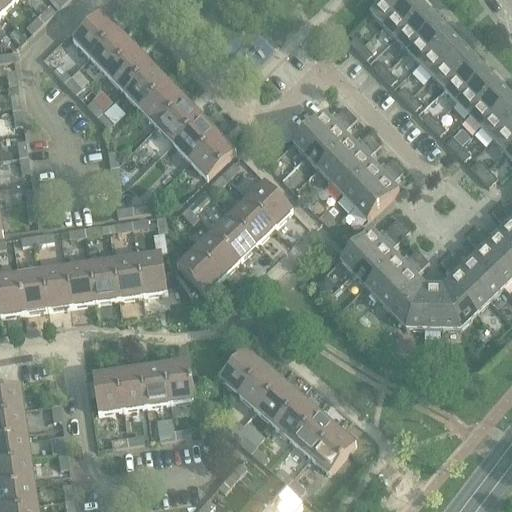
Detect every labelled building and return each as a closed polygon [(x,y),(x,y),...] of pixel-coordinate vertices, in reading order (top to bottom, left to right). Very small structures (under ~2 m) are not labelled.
[(0,0),(0,16),(2,19),(19,2),(16,0),(0,0)] [(62,12),(50,0),(43,0),(58,15),(62,12)] [(73,1),(72,0),(58,0),(54,4),(62,12),(73,1)] [(382,30),(413,0),(387,0),(370,17),(382,30)] [(426,12),(415,1),(414,0),(413,0),(382,30),(394,43),(426,12)] [(44,28),(56,17),(50,10),(38,22),(44,28)] [(438,25),(428,14),(426,12),(394,43),(407,56),(438,25)] [(88,63),(118,34),(101,17),(72,45),(88,63)] [(33,39),(44,28),(38,22),(26,33),(33,39)] [(451,38),(440,27),(438,25),(407,56),(419,69),(451,38)] [(27,45),(16,33),(9,39),(21,50),(27,45)] [(105,80),(135,52),(118,34),(88,63),(105,80)] [(463,51),(452,40),(451,38),(419,69),(431,81),(463,51)] [(365,50),(356,41),(349,47),(358,57),(365,50)] [(373,59),(365,50),(358,57),(367,65),(373,59)] [(475,64),(464,52),(463,51),(431,81),(444,94),(475,64)] [(122,98),(152,69),(135,52),(105,80),(122,98)] [(0,67),(14,66),(12,57),(0,58),(0,67)] [(456,107),(488,76),(475,64),(444,94),(456,107)] [(390,76),(380,66),(373,72),(383,83),(390,76)] [(139,115),(169,87),(152,69),(122,98),(139,115)] [(72,82),(60,70),(53,76),(65,88),(72,82)] [(18,91),(15,75),(7,77),(9,92),(18,91)] [(398,84),(390,76),(383,83),(391,91),(398,84)] [(468,120),(500,89),(488,76),(456,107),(468,120)] [(83,93),(72,82),(65,88),(76,100),(83,93)] [(156,133),(185,104),(169,87),(139,115),(156,133)] [(481,133),(511,102),(511,101),(500,89),(468,120),(481,133)] [(414,100),(404,91),(397,98),(407,107),(414,100)] [(21,114),(19,98),(10,99),(12,115),(21,114)] [(422,109),(414,100),(407,107),(415,116),(422,109)] [(493,146),(511,127),(511,102),(481,133),(493,146)] [(104,116),(93,104),(87,111),(98,122),(104,116)] [(202,122),(187,106),(185,104),(156,133),(173,150),(202,122)] [(305,161),(350,117),(344,112),(331,124),(324,117),(292,148),(305,161)] [(24,130),(21,114),(12,115),(15,132),(24,130)] [(116,128),(104,116),(98,122),(110,134),(116,128)] [(437,125),(429,116),(422,123),(430,132),(437,125)] [(317,174),(349,143),(343,138),(357,125),(350,117),(305,161),(317,174)] [(219,140),(203,123),(202,122),(173,150),(190,168),(219,140)] [(446,134),(437,125),(430,132),(439,141),(446,134)] [(505,158),(511,152),(511,127),(493,146),(505,158)] [(330,187),(374,143),(369,137),(355,150),(349,143),(317,174),(330,187)] [(236,157),(219,140),(190,168),(207,185),(236,157)] [(462,151),(453,141),(447,148),(455,157),(462,151)] [(342,199),(374,169),(368,163),(381,150),(374,143),(330,187),(342,199)] [(28,162),(26,145),(17,147),(19,163),(28,162)] [(471,160),(462,151),(455,157),(464,166),(471,160)] [(120,172),(117,156),(108,157),(110,173),(120,172)] [(31,178),(28,162),(19,163),(22,179),(31,178)] [(355,212),(400,169),(393,162),(380,175),(374,169),(342,199),(355,212)] [(489,174),(479,164),(470,173),(480,183),(489,174)] [(230,184),(241,174),(234,167),(223,178),(230,184)] [(367,225),(398,195),(392,189),(406,175),(400,169),(355,212),(367,225)] [(122,188),(120,172),(110,173),(113,189),(122,188)] [(498,184),(489,174),(480,183),(489,192),(498,184)] [(217,196),(230,184),(223,178),(211,190),(217,196)] [(276,233),(293,217),(265,188),(248,205),(276,233)] [(35,209),(33,193),(24,194),(26,211),(35,209)] [(200,213),(212,201),(206,195),(194,206),(200,213)] [(258,251),(276,233),(248,205),(230,222),(258,251)] [(511,226),(511,213),(505,207),(499,212),(511,226)] [(150,219),(149,208),(133,211),(134,221),(150,219)] [(38,226),(35,209),(26,211),(29,227),(38,226)] [(134,221),(133,211),(116,213),(118,223),(134,221)] [(200,223),(188,212),(182,218),(193,230),(200,223)] [(511,250),(511,226),(499,212),(492,219),(504,231),(498,237),(511,250)] [(169,238),(166,221),(157,222),(159,239),(169,238)] [(240,267),(258,251),(230,222),(213,239),(240,267)] [(150,232),(148,223),(132,226),(133,235),(150,232)] [(353,279),(405,230),(399,223),(379,242),(372,235),(340,266),(353,279)] [(133,235),(132,226),(116,228),(117,237),(133,235)] [(102,240),(101,230),(85,233),(86,242),(102,240)] [(365,292),(397,262),(391,255),(411,236),(405,230),(353,279),(365,292)] [(511,278),(511,250),(498,237),(492,243),(479,231),(473,236),(511,278)] [(86,242),(85,233),(69,235),(69,244),(86,242)] [(511,285),(511,278),(473,236),(466,243),(479,256),(472,262),(503,294),(511,285)] [(54,247),(53,237),(36,240),(38,249),(54,247)] [(223,284),(238,270),(240,267),(213,239),(195,256),(223,284)] [(38,249),(36,240),(21,242),(22,251),(38,249)] [(377,304),(423,261),(417,255),(403,268),(397,262),(365,292),(377,304)] [(490,306),(503,294),(472,262),(466,268),(453,255),(447,261),(490,306)] [(205,301),(222,285),(223,284),(195,256),(178,272),(205,301)] [(169,297),(162,257),(139,261),(145,301),(169,297)] [(145,301),(139,261),(114,265),(120,305),(145,301)] [(390,317),(421,287),(416,281),(429,268),(423,261),(377,304),(390,317)] [(477,319),(490,306),(447,261),(441,267),(453,281),(448,286),(477,319)] [(120,305),(114,265),(90,269),(96,308),(120,305)] [(96,308),(90,269),(66,272),(72,312),(96,308)] [(72,312),(66,272),(43,276),(49,315),(72,312)] [(49,315),(43,276),(19,279),(25,319),(49,315)] [(25,319),(19,279),(0,282),(0,314),(1,323),(25,319)] [(460,335),(477,319),(448,286),(443,291),(443,335),(460,335)] [(424,335),(426,291),(421,287),(390,317),(407,335),(424,335)] [(443,335),(443,291),(426,291),(424,335),(443,335)] [(264,370),(246,355),(221,384),(239,400),(264,370)] [(194,389),(191,366),(166,369),(172,409),(197,405),(194,389)] [(172,409),(166,369),(143,373),(148,413),(172,409)] [(257,416),(282,386),(264,370),(239,400),(257,416)] [(148,413),(143,373),(119,376),(124,416),(148,413)] [(124,416),(119,376),(94,380),(100,420),(124,416)] [(275,432),(301,402),(282,386),(257,416),(275,432)] [(0,418),(25,415),(22,390),(0,393),(0,418)] [(60,410),(58,393),(49,395),(51,411),(60,410)] [(294,448),(318,417),(301,402),(275,432),(294,448)] [(63,426),(60,410),(51,411),(54,427),(63,426)] [(0,443),(29,439),(25,415),(0,418),(0,443)] [(312,463),(336,433),(318,417),(294,448),(312,463)] [(209,439),(207,423),(198,425),(200,441),(209,439)] [(233,443),(244,431),(237,425),(226,437),(233,443)] [(145,449),(144,440),(139,441),(138,432),(127,433),(128,442),(130,451),(145,449)] [(192,442),(191,432),(175,435),(177,444),(192,442)] [(330,480),(356,450),(336,433),(312,463),(330,480)] [(177,444),(175,435),(159,437),(160,447),(177,444)] [(0,467),(33,463),(29,439),(0,443),(0,467)] [(67,457),(65,441),(56,442),(58,459),(67,457)] [(258,451),(245,441),(239,448),(251,459),(258,451)] [(130,451),(128,442),(111,445),(112,454),(130,451)] [(270,462),(258,451),(251,459),(264,469),(270,462)] [(70,473),(67,457),(58,459),(61,475),(70,473)] [(0,492),(36,487),(33,463),(0,467),(0,492)] [(236,486),(246,474),(240,468),(229,480),(236,486)] [(294,483),(281,473),(275,480),(288,490),(294,483)] [(225,498),(236,486),(229,480),(218,492),(225,498)] [(306,494),(294,483),(288,490),(300,501),(306,494)] [(302,511),(303,511),(273,486),(256,505),(264,511),(302,511)] [(28,511),(40,510),(36,487),(0,492),(0,511),(28,511)] [(74,505),(72,489),(63,490),(65,507),(74,505)]
